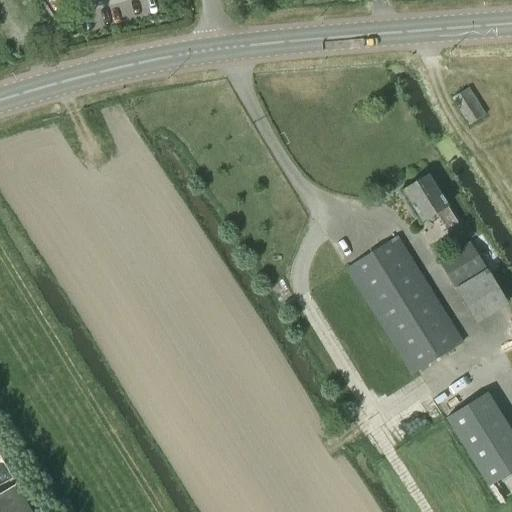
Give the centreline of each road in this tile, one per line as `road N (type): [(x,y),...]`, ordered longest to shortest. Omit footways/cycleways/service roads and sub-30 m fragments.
road 1 (primary): [(215,50),(511,27)]
road 2 (primary): [(0,101),(215,50)]
